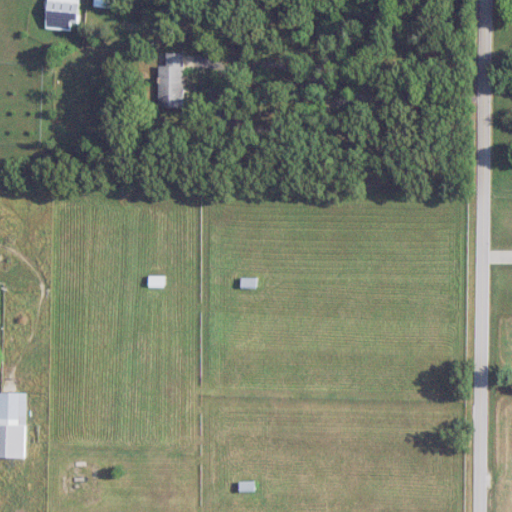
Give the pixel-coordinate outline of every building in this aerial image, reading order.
[(80,24),(81,0),(49,0),(47,29),(73,31),(74,23),(80,24)] [(116,8),(116,0),(96,0),(97,8),(116,8)] [(159,66),(159,109),(185,109),(185,54),(168,54),(168,66),(159,66)] [(166,287),(166,277),(150,278),(150,287),(166,287)] [(258,289),(258,278),(242,278),(242,289),(258,289)] [(0,458),(26,458),(27,393),(0,393),(0,458)] [(257,493),(257,482),(241,482),(241,493),(257,493)]
